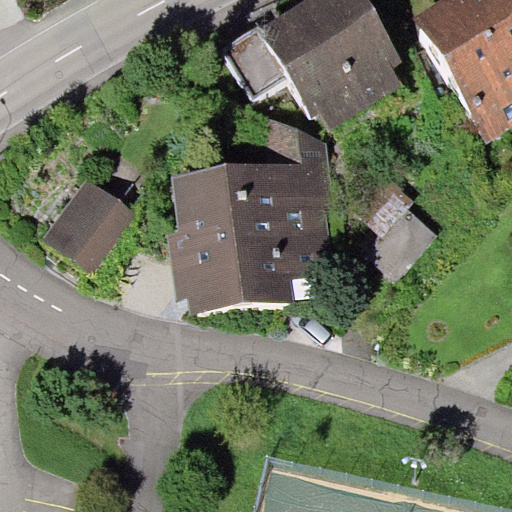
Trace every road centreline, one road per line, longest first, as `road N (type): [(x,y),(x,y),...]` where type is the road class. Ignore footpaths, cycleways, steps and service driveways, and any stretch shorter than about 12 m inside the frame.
road 1 (residential): [(0,280),(94,327),(261,368),(511,446)]
road 2 (tertiary): [(180,0),(0,98)]
